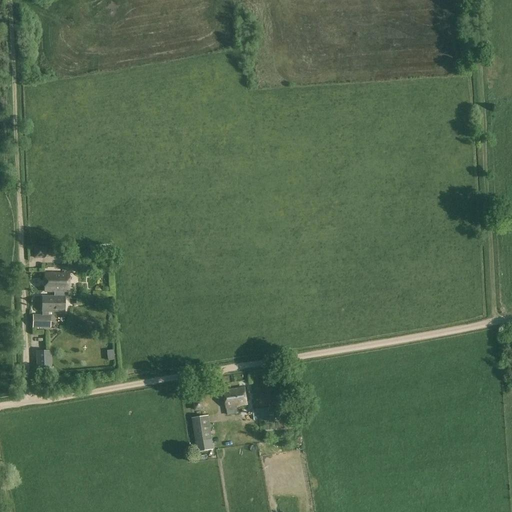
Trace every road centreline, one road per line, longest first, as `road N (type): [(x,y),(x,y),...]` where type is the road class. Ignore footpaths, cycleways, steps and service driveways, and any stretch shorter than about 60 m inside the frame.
road 1 (unclassified): [(511,321),(0,407)]
road 2 (track): [(29,402),(10,0)]
